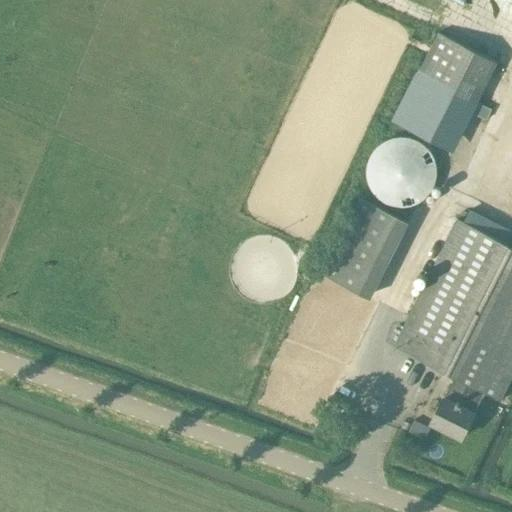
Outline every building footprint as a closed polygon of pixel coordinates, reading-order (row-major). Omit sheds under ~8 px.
[(439,31),(418,72),(478,103),(498,61),(439,31)] [(416,71),(391,120),(454,152),(478,103),(418,72),(416,71)] [(384,168),(383,170),(382,172),(381,174),(381,178),(380,181),(381,184),(381,187),(381,188),(382,190),(383,193),(385,196),(386,198),(388,200),(390,202),(393,204),(395,205),(397,206),(400,207),(402,207),(405,208),(409,208),(411,207),(413,207),(416,206),(419,205),(421,203),(424,201),(426,200),(428,197),(429,195),(431,192),(432,189),(432,187),(433,184),(433,181),(433,179),(432,176),(432,174),(431,171),(430,170),(429,167),(428,166),(426,164),(425,162),(423,161),(421,159),(419,158),(416,157),(414,156),(412,156),(409,155),(405,155),(403,156),(401,156),(398,157),(395,158),(393,159),(392,160),(390,161),(388,163),(386,165),(385,167),(384,168)] [(323,274),(371,295),(406,218),(358,196),(323,274)] [(503,399),(511,380),(511,242),(459,216),(412,309),(413,310),(413,309),(449,328),(432,362),(456,375),(446,396),(461,404),(476,411),(486,391),(503,399)] [(432,362),(449,328),(413,309),(413,310),(420,313),(412,327),(406,324),(396,344),(432,362)] [(341,413),(349,397),(336,390),(328,407),(341,413)] [(461,404),(446,396),(445,396),(431,423),(447,431),(461,404)] [(461,404),(447,431),(463,439),(477,412),(476,411),(461,404)]
